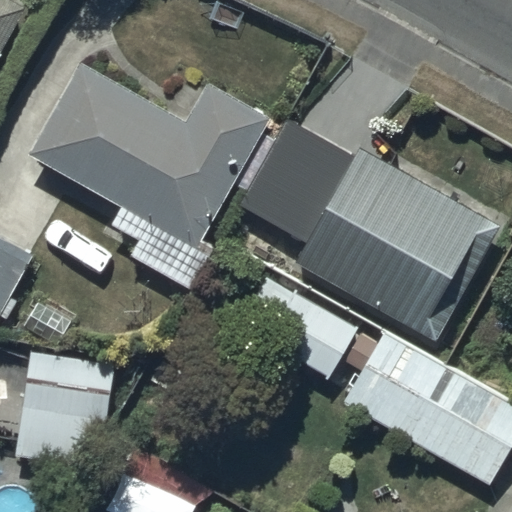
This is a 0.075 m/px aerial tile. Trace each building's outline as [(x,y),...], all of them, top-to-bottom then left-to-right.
[(0,0),(0,41),(22,0),(0,0)] [(186,116),(83,55),(30,145),(124,200),(113,219),(140,235),(131,250),(198,290),(225,245),(200,230),(231,179),(245,187),(240,196),(307,236),(296,255),(432,335),(500,221),(358,137),(350,150),(285,111),(282,117),(211,75),(186,116)] [(0,304),(9,310),(17,296),(8,291),(33,247),(0,228),(0,304)] [(289,289),(267,276),(248,308),(271,321),(264,333),(328,371),(331,366),(353,379),(345,394),(488,479),(511,439),(511,396),(386,321),(375,339),(354,327),(357,321),(293,283),(289,289)] [(111,356),(26,347),(17,448),(94,458),(98,416),(106,416),(111,356)] [(511,511),(511,506),(508,511),(491,511),(475,503),(470,511),(511,511)]
